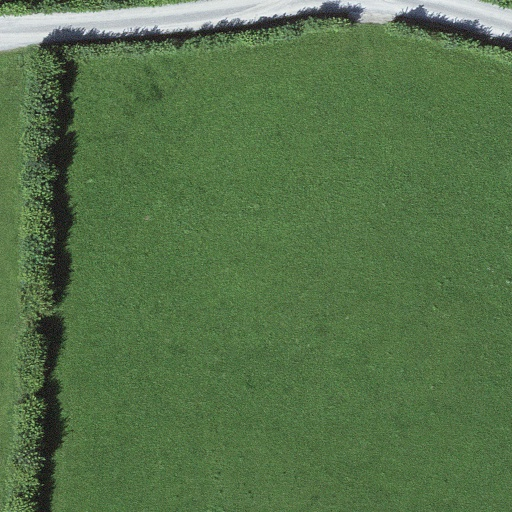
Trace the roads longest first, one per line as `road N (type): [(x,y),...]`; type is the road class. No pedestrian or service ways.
road 1 (track): [(3,29),(292,0)]
road 2 (track): [(362,0),(403,1),(511,28)]
